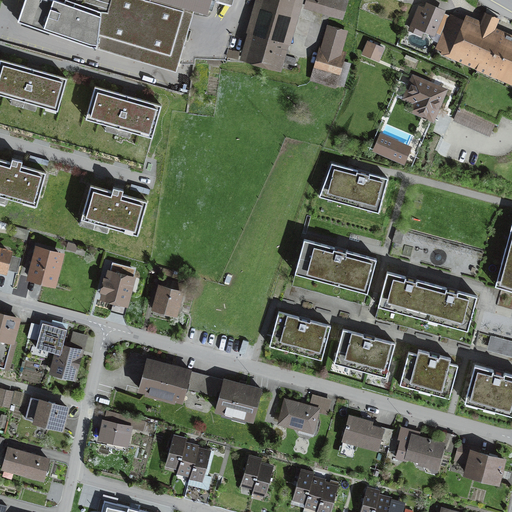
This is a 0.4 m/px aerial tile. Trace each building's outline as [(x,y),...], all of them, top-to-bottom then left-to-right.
[(63,0),(63,2),(58,0),(24,0),(17,21),(90,47),(90,46),(97,46),(97,47),(176,70),(194,9),(207,12),(210,0),(63,0)] [(263,0),(247,56),(276,65),(294,0),(263,0)] [(342,0),(306,0),(307,0),(324,5),(322,12),(342,18),(347,1),(342,0)] [(419,7),(413,23),(433,32),(442,12),(428,6),(426,10),(419,7)] [(451,16),(437,48),(442,51),(441,54),(477,70),(480,64),(510,77),(511,72),(511,42),(491,33),(497,18),(486,14),(480,28),(451,16)] [(344,32),(329,28),(324,47),(322,46),(313,78),(334,84),(334,83),(343,85),(349,64),(340,61),(343,52),(338,51),(344,32)] [(379,63),(386,47),(369,40),(362,55),(379,63)] [(229,48),(227,57),(238,60),(240,51),(229,48)] [(296,59),(286,56),(285,61),(294,64),(296,59)] [(0,59),(0,60),(0,87),(5,89),(3,95),(45,107),(47,101),(59,105),(67,78),(0,59)] [(414,78),(406,97),(423,105),(420,113),(432,118),(444,91),(414,78)] [(95,86),(87,113),(99,116),(98,122),(140,134),(141,128),(154,132),(161,105),(95,86)] [(495,121),(460,106),(454,120),(489,135),(495,121)] [(392,142),(380,137),(375,150),(403,162),(407,152),(390,145),(392,142)] [(0,158),(0,195),(23,202),(24,196),(38,200),(46,172),(21,165),(22,160),(12,157),(11,162),(0,158)] [(379,212),(388,178),(332,163),(319,196),(379,212)] [(91,185),(81,218),(124,230),(125,225),(139,229),(147,201),(122,194),(123,189),(113,186),(112,191),(91,185)] [(511,222),(495,285),(511,289),(511,222)] [(405,229),(396,226),(392,241),(401,244),(405,229)] [(363,305),(376,258),(304,239),(292,285),(363,305)] [(68,242),(67,248),(75,250),(76,245),(68,242)] [(39,248),(32,276),(52,282),(59,254),(39,248)] [(0,267),(17,271),(21,258),(8,254),(9,252),(0,250),(0,267)] [(151,264),(150,269),(170,275),(172,270),(151,264)] [(114,266),(105,296),(125,301),(132,272),(114,266)] [(419,330),(432,283),(387,271),(375,318),(419,330)] [(200,278),(189,275),(187,282),(198,285),(200,278)] [(163,279),(154,308),(175,313),(182,284),(163,279)] [(432,283),(419,330),(464,342),(477,296),(432,283)] [(101,305),(98,316),(110,319),(112,307),(101,305)] [(331,325),(279,311),(269,345),(321,359),(331,325)] [(18,319),(0,313),(0,365),(5,367),(18,319)] [(60,351),(62,345),(66,329),(43,323),(38,342),(50,346),(50,349),(57,351),(60,351)] [(31,324),(27,336),(35,338),(38,326),(31,324)] [(395,343),(343,329),(334,362),(386,377),(395,343)] [(511,340),(495,336),(494,350),(506,352),(510,355),(511,355),(511,340)] [(60,351),(57,351),(52,371),(73,376),(81,350),(62,345),(60,351)] [(449,363),(451,358),(418,349),(417,354),(409,352),(400,384),(449,397),(458,365),(449,363)] [(147,359),(139,389),(182,400),(190,370),(147,359)] [(511,374),(475,364),(465,402),(511,414),(511,374)] [(202,392),(206,378),(192,374),(188,388),(202,392)] [(206,378),(202,392),(216,395),(219,381),(206,378)] [(223,379),(215,409),(253,419),(261,389),(223,379)] [(1,390),(0,392),(0,405),(11,409),(15,394),(1,390)] [(31,397),(25,418),(57,426),(59,417),(64,418),(67,407),(55,404),(55,402),(48,401),(48,402),(31,397)] [(315,398),(312,407),(318,408),(317,413),(324,415),(326,410),(328,401),(320,399),(315,398)] [(285,400),(279,422),(312,431),(317,413),(318,408),(312,407),(285,400)] [(122,415),(120,423),(130,426),(142,429),(145,422),(122,415)] [(346,426),(343,439),(377,448),(379,442),(389,445),(392,431),(367,424),(368,421),(349,416),(347,425),(346,424),(346,426)] [(126,443),(130,426),(120,423),(104,420),(100,438),(126,443)] [(411,430),(410,434),(400,431),(398,437),(401,438),(396,457),(406,459),(407,457),(419,460),(419,459),(427,461),(425,469),(436,472),(443,443),(418,436),(419,433),(411,430)] [(179,466),(185,444),(186,441),(173,437),(166,462),(179,466)] [(185,444),(179,466),(178,469),(191,473),(197,450),(198,448),(186,445),(185,444)] [(469,463),(466,472),(497,481),(503,459),(478,452),(479,450),(459,445),(455,459),(469,463)] [(23,472),(28,453),(9,448),(3,467),(23,472)] [(197,450),(191,473),(190,475),(203,478),(210,453),(198,450),(197,450)] [(28,453),(23,472),(43,478),(48,459),(28,453)] [(254,486),(260,464),(261,461),(248,457),(241,482),(254,486)] [(450,462),(447,470),(453,472),(456,464),(450,462)] [(260,464),(254,486),(253,489),(266,493),(273,468),(260,464)] [(306,500),(312,478),(313,475),(300,471),(293,496),(305,500),(306,500)] [(312,478),(306,500),(305,503),(318,507),(324,484),(325,482),(324,482),(312,478)] [(324,484),(318,507),(317,509),(328,511),(330,511),(339,482),(330,480),(329,485),(324,484)] [(373,511),(378,496),(379,493),(366,489),(359,511),(373,511)] [(378,496),(373,511),(387,511),(391,502),(391,500),(378,496)] [(391,502),(387,511),(401,511),(404,505),(391,502)]
